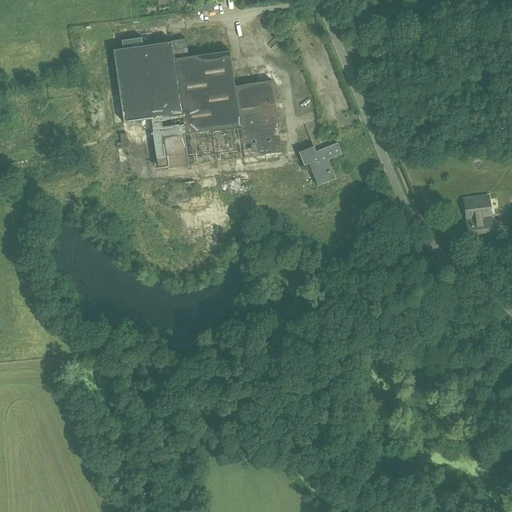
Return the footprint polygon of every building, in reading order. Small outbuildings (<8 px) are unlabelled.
[(123,47),(113,48),(113,50),(123,123),(146,120),(151,119),(157,160),(157,166),(158,168),(186,164),(186,165),(282,152),(272,80),(235,85),(229,50),(188,56),(185,39),(185,37),(142,44),(141,36),(122,39),(123,47)] [(319,118),(309,119),(310,128),(298,129),(299,138),(310,137),(309,133),(320,132),(319,118)] [(127,141),(126,133),(119,134),(121,142),(116,142),(117,149),(129,147),(128,141),(127,141)] [(342,154),(337,143),(316,151),(314,146),(299,152),(304,165),(309,163),(318,185),(336,178),(328,159),(342,154)] [(469,240),(493,237),(488,196),(463,199),(469,240)]
